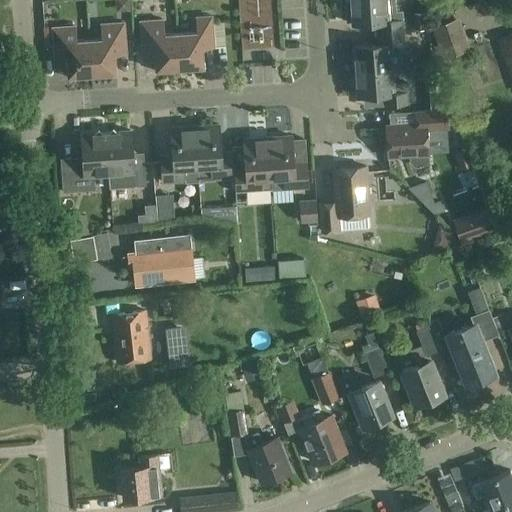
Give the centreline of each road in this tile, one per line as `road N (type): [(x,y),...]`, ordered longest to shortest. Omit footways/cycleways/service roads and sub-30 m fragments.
road 1 (residential): [(60,511),(27,108)]
road 2 (residential): [(313,0),(311,96),(27,108)]
road 3 (residential): [(511,424),(291,511)]
